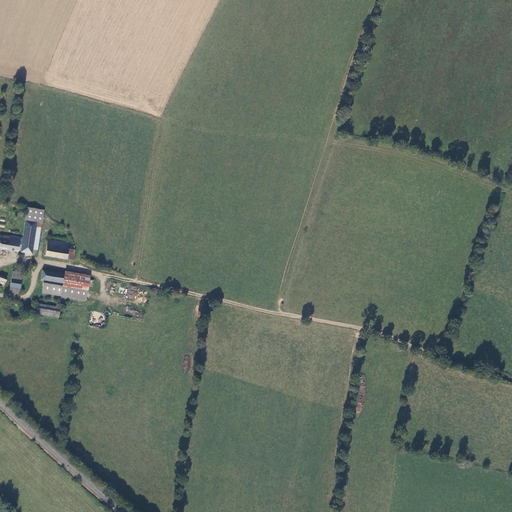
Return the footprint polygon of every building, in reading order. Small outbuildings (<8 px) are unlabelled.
[(25,219),(42,222),(44,210),(27,207),(25,219)] [(0,248),(29,253),(33,255),(34,250),(30,249),(34,229),(35,222),(25,220),(21,238),(0,234),(0,248)] [(69,242),(47,239),(44,256),(66,260),(68,250),(69,242)] [(66,260),(73,261),(74,251),(68,250),(66,260)] [(62,285),(64,274),(42,270),(40,281),(44,281),(62,285)] [(12,271),(10,288),(20,289),(22,273),(12,271)] [(61,286),(86,290),(88,276),(64,272),(64,274),(62,285),(61,286)] [(42,293),(85,300),(87,290),(86,290),(61,286),(62,285),(44,281),(42,293)] [(59,318),(60,308),(37,304),(36,314),(59,318)]
